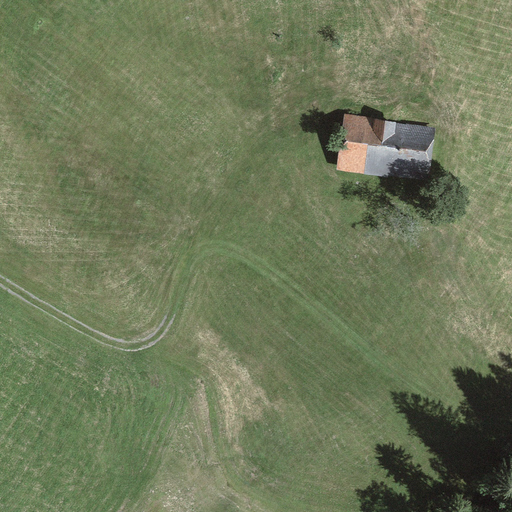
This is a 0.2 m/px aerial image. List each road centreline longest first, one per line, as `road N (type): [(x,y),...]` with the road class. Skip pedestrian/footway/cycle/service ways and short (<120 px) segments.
road 1 (track): [(316,171),(254,184),(188,266),(155,342)]
road 2 (track): [(155,342),(108,349),(0,286)]
